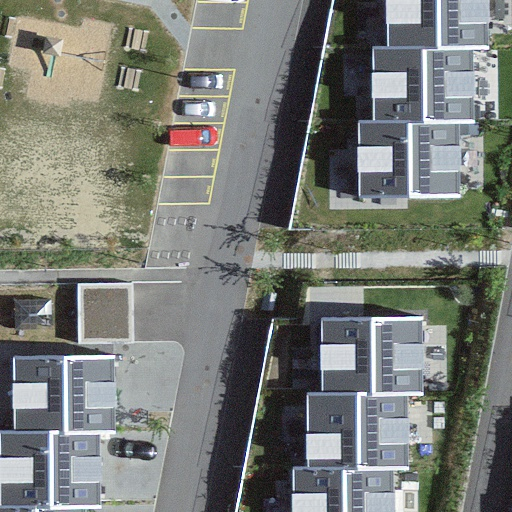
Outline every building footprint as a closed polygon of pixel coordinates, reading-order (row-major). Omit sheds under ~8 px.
[(511,0),(431,0),(431,7),(511,9),(511,0)] [(511,9),(431,7),(413,7),(414,89),(511,91),(511,9)] [(5,96),(79,110),(93,34),(19,20),(5,96)] [(511,91),(414,89),(394,89),(394,130),(393,171),(511,173),(511,91)] [(497,246),(364,243),(363,325),(479,327),(497,328),(497,246)] [(204,294),(70,291),(70,373),(186,376),(204,376),(204,294)] [(363,325),(345,324),(346,407),(460,409),(478,409),(479,327),(363,325)] [(70,373),(52,373),(52,455),(167,457),(185,458),(186,376),(70,373)] [(346,407),(326,406),(325,447),(325,488),(439,491),(459,491),(460,409),(346,407)] [(52,455),(32,455),(32,496),(31,511),(166,511),(167,457),(52,455)] [(325,488),(306,488),(305,511),(438,511),(439,491),(325,488)]
